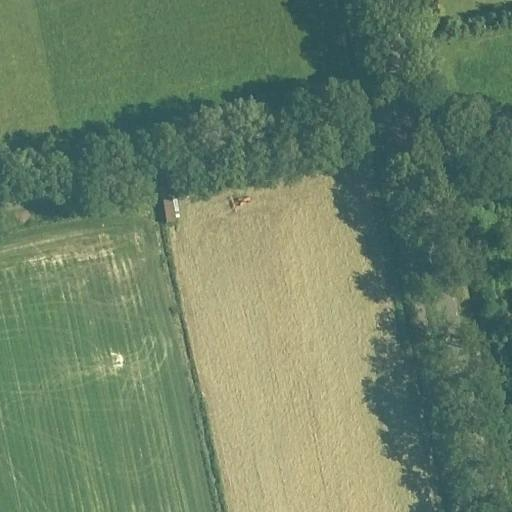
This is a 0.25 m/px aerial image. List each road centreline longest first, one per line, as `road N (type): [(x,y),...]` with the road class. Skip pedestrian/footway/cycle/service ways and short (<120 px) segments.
road 1 (unclassified): [(0,210),(408,123)]
road 2 (unclassified): [(488,511),(408,123)]
road 3 (unclassified): [(408,123),(384,0)]
